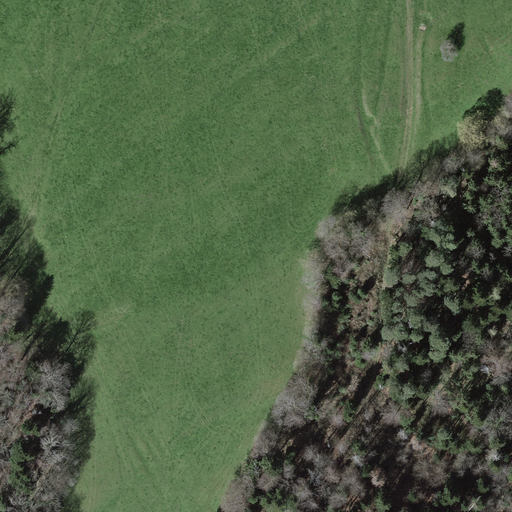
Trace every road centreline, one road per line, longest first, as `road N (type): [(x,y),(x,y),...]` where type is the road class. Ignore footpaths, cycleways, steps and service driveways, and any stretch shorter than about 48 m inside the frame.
road 1 (track): [(114,0),(70,84),(36,183),(27,360),(0,467)]
road 2 (track): [(407,0),(412,116),(400,194)]
